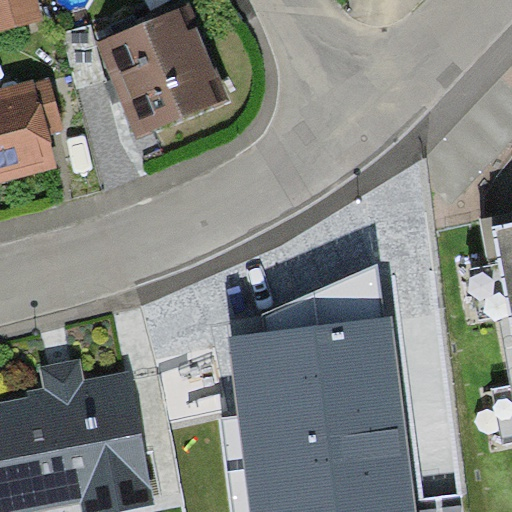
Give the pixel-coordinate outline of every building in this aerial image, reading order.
[(33,0),(0,0),(0,33),(40,23),(33,0)] [(184,6),(102,42),(142,133),(224,98),(184,6)] [(92,26),(62,33),(75,90),(106,83),(92,26)] [(51,79),(0,91),(0,178),(56,165),(45,124),(61,120),(51,79)] [(511,214),(480,220),(511,386),(511,214)] [(269,337),(238,340),(258,511),(410,511),(379,266),(266,314),(269,337)] [(36,406),(0,413),(0,485),(82,470),(89,511),(93,511),(152,501),(128,379),(34,397),(36,406)]
